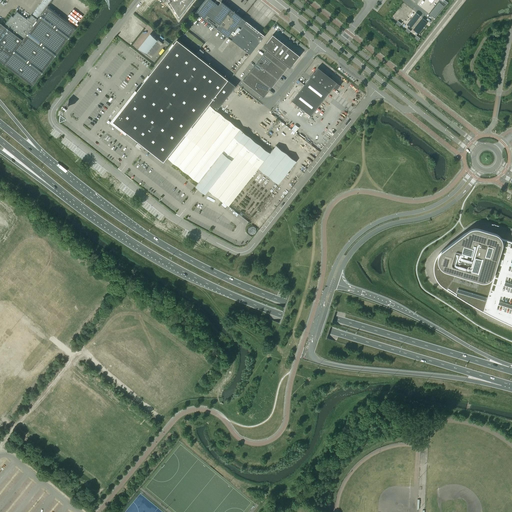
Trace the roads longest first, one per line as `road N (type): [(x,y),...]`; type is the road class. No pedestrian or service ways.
road 1 (unclassified): [(377,89),(259,238),(234,252),(178,221),(53,120),(54,107),(140,0)]
road 2 (primary): [(508,370),(221,276),(143,233),(36,153)]
road 3 (primary): [(57,187),(154,255),(223,291),(502,382)]
road 4 (track): [(511,341),(427,292),(416,274),(420,253),(456,224),(480,179)]
road 5 (tertiary): [(475,165),(445,200),(362,231),(328,282)]
road 6 (primary): [(508,370),(412,315),(334,284)]
road 7 (primary): [(309,358),(502,382)]
road 8 (tertiary): [(334,284),(366,236),(436,213),(481,170)]
road 9 (tertiary): [(481,146),(343,39)]
road 10 (tertiary): [(296,15),(416,109)]
